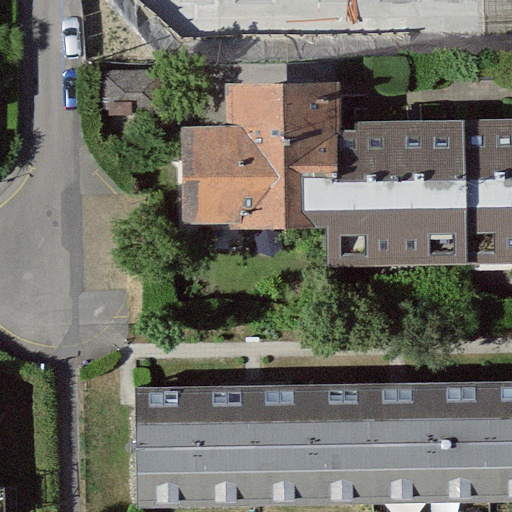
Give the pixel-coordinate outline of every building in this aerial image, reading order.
[(184,31),(183,0),(113,0),(114,33),(184,31)] [(167,114),(166,73),(100,75),(101,116),(167,114)] [(245,238),(334,236),(347,131),(346,87),(231,89),(232,134),(187,135),(189,230),(245,229),(245,238)] [(511,128),(470,130),(471,271),(511,269),(511,128)] [(470,130),(347,131),(334,236),(335,273),(471,271),(470,130)] [(136,506),(511,497),(511,382),(134,391),(136,506)]
